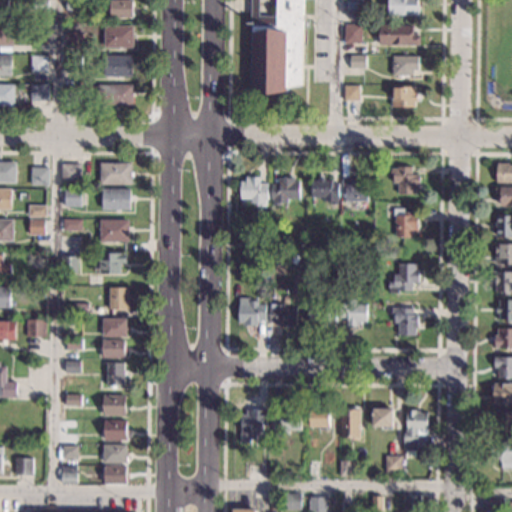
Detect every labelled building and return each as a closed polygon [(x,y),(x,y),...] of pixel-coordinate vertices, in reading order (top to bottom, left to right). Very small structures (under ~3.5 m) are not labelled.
[(8,0),(8,17),(0,17),(0,0),(8,0)] [(48,0),(48,10),(33,10),(33,0),(48,0)] [(83,0),(83,11),(66,11),(66,0),(83,0)] [(132,0),(132,17),(110,17),(110,0),(132,0)] [(301,0),(301,85),(287,88),(287,91),(250,91),(250,0),(301,0)] [(362,0),(362,11),(346,11),(346,0),(362,0)] [(419,0),(419,5),(421,5),(421,15),(388,15),(388,0),(419,0)] [(361,44),(344,43),(344,24),(361,24),(361,44)] [(413,34),(420,34),(420,45),(379,45),(379,24),(413,24),(413,34)] [(12,45),(11,53),(0,53),(0,25),(12,25),(12,45)] [(47,27),(46,45),(30,44),(30,26),(47,27)] [(133,48),(104,48),(104,26),(133,26),(133,48)] [(82,48),(65,48),(65,45),(65,32),(82,32),(82,48)] [(11,76),(0,76),(0,55),(12,55),(11,76)] [(82,55),(81,71),(65,71),(66,55),(82,55)] [(365,68),(349,68),(349,55),(365,55),(365,68)] [(47,71),(31,71),(31,56),(47,56),(47,71)] [(132,77),(105,77),(104,56),(132,56),(132,77)] [(418,75),(392,75),(392,56),(418,56),(418,75)] [(0,84),(14,85),(14,106),(0,106),(0,84)] [(48,101),(30,101),(30,84),(48,84),(48,101)] [(132,104),(98,105),(98,85),(131,84),(132,104)] [(415,91),(418,91),(418,101),(414,101),(414,107),(392,107),(392,85),(415,86),(415,91)] [(79,102),(64,103),(63,87),(78,86),(79,102)] [(359,100),(344,100),(344,86),(359,86),(359,100)] [(15,183),(0,182),(0,162),(16,162),(15,183)] [(508,165),(511,165),(511,183),(505,183),(505,185),(502,185),(502,183),(495,183),(496,162),(508,162),(508,165)] [(131,185),(99,185),(100,163),(131,163),(131,185)] [(81,184),(61,183),(61,164),(81,164),(81,184)] [(412,167),(412,174),(420,174),(420,186),(415,186),(415,194),(397,193),(397,183),(392,183),(392,175),(389,175),(389,168),(396,168),(396,166),(412,167)] [(48,168),(48,185),(31,185),(31,167),(48,168)] [(259,182),(266,182),(266,200),(265,200),(265,206),(256,206),(256,204),(249,204),(250,199),(239,199),(240,181),(245,181),(245,176),(259,177),(259,182)] [(293,180),(300,180),(299,199),(288,199),(288,203),(280,203),(280,206),(272,205),(272,199),(269,198),(269,184),(277,184),(277,177),(287,177),(287,176),(293,176),(293,180)] [(325,180),(332,180),(332,183),(338,183),(338,198),(337,198),(337,204),(330,204),(330,202),(323,202),(323,198),(310,197),(311,180),(317,180),(317,177),(325,177),(325,180)] [(356,179),(362,179),(362,183),(368,183),(367,202),(344,201),(344,194),(341,194),(341,177),(356,177),(356,179)] [(511,186),(511,206),(507,206),(507,205),(497,205),(497,195),(493,195),(494,186),(511,186)] [(11,210),(0,210),(0,188),(11,188),(11,210)] [(130,210),(102,210),(102,188),(130,189),(130,210)] [(80,207),(64,207),(64,189),(80,189),(80,207)] [(46,217),(28,217),(28,205),(46,205),(46,217)] [(404,211),(418,211),(418,232),(413,232),(413,237),(394,237),(394,215),(392,215),(392,207),(404,207),(404,211)] [(511,215),(511,236),(495,236),(495,215),(511,215)] [(12,241),(0,241),(0,219),(12,220),(12,241)] [(44,235),(29,235),(29,219),(44,219),(44,235)] [(82,231),(62,230),(63,219),(82,220),(82,231)] [(128,242),(99,242),(100,220),(128,220),(128,242)] [(257,245),(249,244),(249,237),(257,237),(257,245)] [(511,264),(494,264),(494,242),(511,242),(511,264)] [(0,251),(2,252),(2,255),(3,255),(3,263),(11,264),(11,274),(0,273),(0,251)] [(121,254),(126,254),(126,263),(120,263),(120,274),(100,274),(100,272),(96,271),(96,254),(104,254),(104,252),(121,252),(121,254)] [(44,268),(29,268),(29,253),(43,253),(44,268)] [(77,256),(77,274),(61,273),(61,256),(77,256)] [(415,269),(419,269),(419,283),(412,283),(412,291),(398,291),(398,293),(385,292),(386,279),(392,279),(392,272),(397,272),(397,262),(416,262),(415,269)] [(511,292),(494,292),(495,271),(511,271),(511,292)] [(0,286),(10,287),(9,308),(0,307),(0,286)] [(129,288),(129,310),(108,309),(109,287),(129,288)] [(266,321),(258,321),(258,327),(243,326),(243,323),(237,323),(238,297),(249,297),(249,300),(256,301),(256,297),(267,297),(266,321)] [(511,320),(498,320),(499,313),(496,313),(496,306),(499,306),(499,298),(511,298),(511,320)] [(336,321),(329,321),(329,326),(315,326),(315,324),(307,324),(308,306),(320,306),(320,302),(326,302),(326,299),(336,299),(336,321)] [(356,304),(366,304),(366,322),(361,322),(361,324),(357,324),(357,326),(346,326),(346,318),(338,318),(338,303),(347,303),(347,299),(356,300),(356,304)] [(88,304),(88,315),(72,314),(72,303),(88,304)] [(284,307),(297,308),(297,326),(274,326),(274,323),(268,323),(269,308),(275,308),(275,303),(284,303),(284,307)] [(412,314),(419,314),(419,324),(417,324),(417,328),(415,328),(415,336),(397,336),(397,323),(392,323),(392,316),(389,316),(389,307),(413,308),(412,314)] [(126,319),(126,337),(101,336),(102,318),(126,319)] [(0,319),(15,320),(15,340),(0,339),(0,319)] [(45,337),(26,337),(26,320),(45,320),(45,337)] [(82,332),(65,332),(65,320),(82,320),(82,332)] [(511,348),(493,348),(493,335),(496,335),(497,326),(511,326),(511,348)] [(82,339),(82,350),(65,350),(66,339),(82,339)] [(124,358),(101,358),(102,339),(124,340),(124,358)] [(511,378),(496,378),(496,367),(492,367),(492,356),(511,356),(511,378)] [(80,373),(64,373),(64,361),(80,361),(80,373)] [(124,371),(127,371),(127,375),(124,375),(124,385),(107,385),(107,363),(124,363),(124,371)] [(0,366),(7,367),(6,382),(16,382),(16,397),(0,397),(0,366)] [(511,382),(511,402),(492,402),(492,382),(511,382)] [(81,406),(65,406),(66,395),(81,395),(81,406)] [(126,396),(126,416),(104,415),(102,415),(103,395),(126,396)] [(46,402),(46,420),(4,419),(5,402),(46,402)] [(358,409),(360,409),(360,438),(358,438),(358,440),(347,440),(347,438),(340,438),(340,409),(351,409),(351,406),(358,406),(358,409)] [(295,413),(301,413),(301,431),(288,431),(288,435),(282,435),(282,437),(274,437),(274,431),(271,430),(272,415),(280,415),(280,408),(296,408),(295,413)] [(392,429),(381,429),(381,426),(372,426),(372,408),(392,408),(392,429)] [(330,430),(318,429),(318,427),(309,427),(309,409),(330,410),(330,430)] [(420,412),(428,412),(427,434),(417,434),(417,450),(402,450),(403,433),(405,433),(405,409),(420,409),(420,412)] [(265,425),(263,425),(263,432),(256,432),(256,439),(251,439),(251,443),(240,443),(240,414),(246,414),(246,410),(266,410),(265,425)] [(511,433),(493,433),(494,411),(511,411),(511,433)] [(126,440),(103,440),(104,420),(126,421),(126,440)] [(511,468),(500,468),(501,462),(499,461),(499,459),(491,459),(491,441),(511,441),(511,468)] [(126,463),(103,463),(103,445),(126,445),(126,463)] [(77,459),(62,458),(62,446),(63,446),(77,446),(77,459)] [(401,472),(385,471),(385,455),(401,456),(401,472)] [(32,475),(15,475),(15,458),(32,458),(32,475)] [(319,476),(308,476),(309,460),(319,460),(319,476)] [(350,476),(339,476),(339,461),(350,461),(350,476)] [(76,483),(61,483),(61,465),(76,466),(76,483)] [(126,484),(104,484),(104,466),(126,466),(126,484)] [(301,509),(282,509),(282,493),(302,494),(301,509)] [(382,496),(382,511),(371,511),(372,495),(382,496)] [(420,510),(404,510),(404,495),(420,495),(420,510)] [(326,511),(308,511),(308,496),(326,496),(326,511)] [(350,511),(339,511),(339,496),(350,496),(350,511)] [(503,510),(487,510),(487,499),(504,499),(503,510)]
